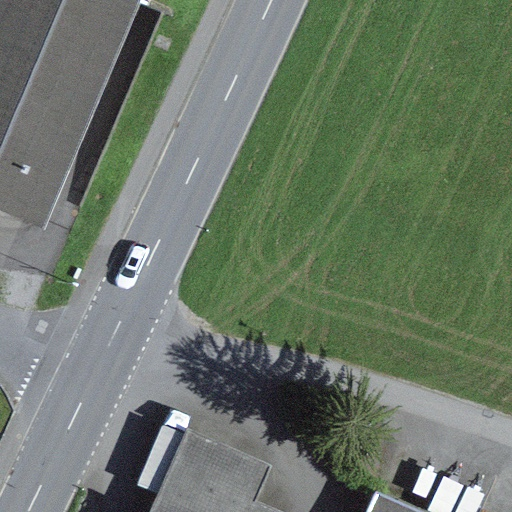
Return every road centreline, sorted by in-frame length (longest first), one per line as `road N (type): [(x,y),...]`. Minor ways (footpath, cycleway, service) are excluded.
road 1 (primary): [(93,382),(271,0)]
road 2 (primary): [(28,511),(93,382)]
